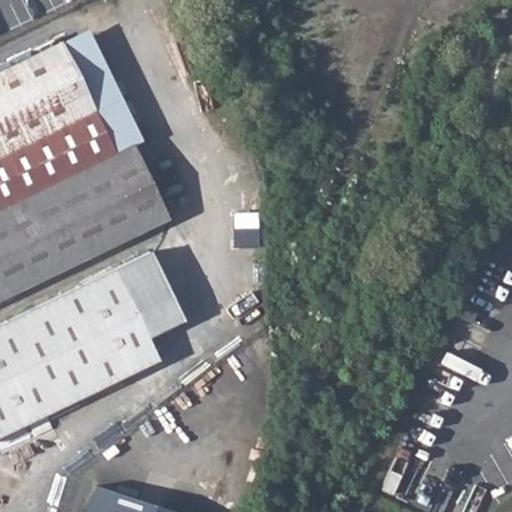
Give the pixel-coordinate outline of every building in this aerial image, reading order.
[(59,44),(85,98),(101,89),(75,36),(59,44)] [(58,42),(0,69),(0,296),(166,217),(132,144),(112,153),(85,98),(59,44),(58,42)] [(0,433),(193,342),(150,251),(0,322),(0,433)] [(171,505),(190,511),(247,511),(256,486),(184,464),(171,505)] [(176,511),(97,485),(83,511),(176,511)]
